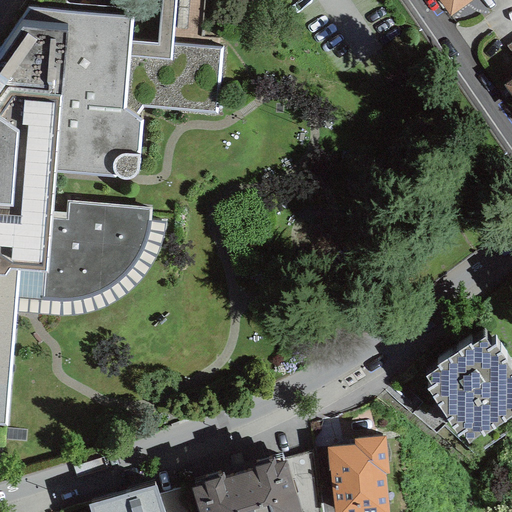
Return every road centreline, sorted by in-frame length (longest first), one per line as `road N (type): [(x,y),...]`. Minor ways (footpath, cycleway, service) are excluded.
road 1 (tertiary): [(0,497),(175,451),(342,363),(511,245)]
road 2 (residential): [(409,0),(511,152)]
